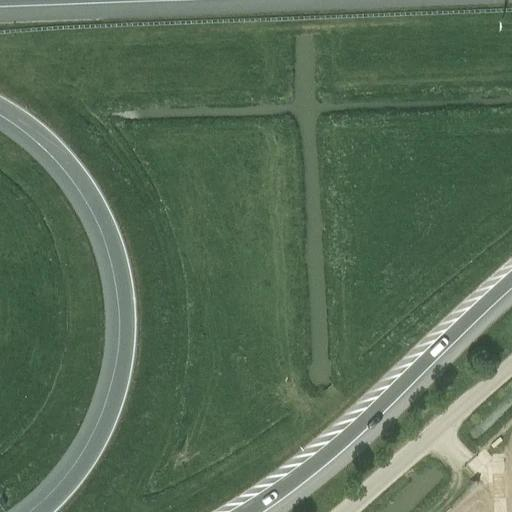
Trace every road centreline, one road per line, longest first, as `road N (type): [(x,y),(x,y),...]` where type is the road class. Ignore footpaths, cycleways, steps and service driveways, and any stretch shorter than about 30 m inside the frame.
road 1 (motorway): [(0,106),(60,154),(97,204),(127,313),(122,376),(107,426),(43,511)]
road 2 (motorway): [(245,511),(378,413),(511,286)]
road 3 (unclassified): [(355,511),(511,364)]
